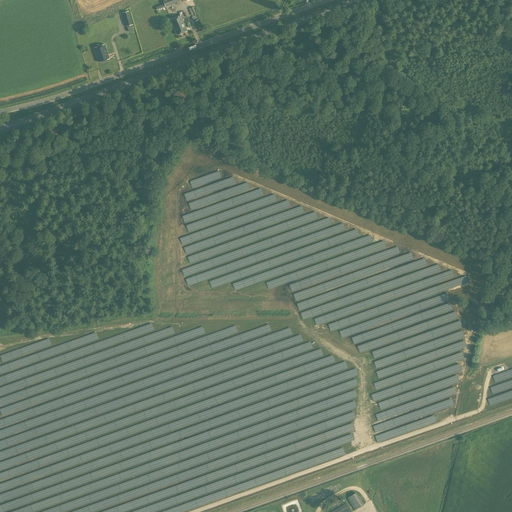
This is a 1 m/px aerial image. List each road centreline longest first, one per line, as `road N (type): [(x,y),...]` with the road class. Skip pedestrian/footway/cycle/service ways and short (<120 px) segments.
road 1 (secondary): [(15,124),(358,0)]
road 2 (unclassified): [(0,111),(332,0)]
